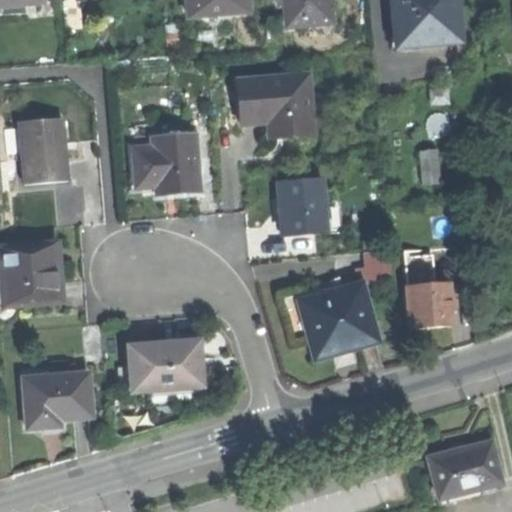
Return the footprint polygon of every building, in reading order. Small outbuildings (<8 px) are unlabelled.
[(180,0),(182,19),(243,14),(241,0),(180,0)] [(277,0),(280,30),(325,26),(323,0),(277,0)] [(388,0),(393,50),(455,45),(451,0),(388,0)] [(231,84),(234,127),(252,126),(261,125),(263,141),(305,138),(301,79),(231,84)] [(14,126),(18,187),(39,185),(62,184),(57,123),(14,126)] [(149,188),(150,197),(170,196),(191,194),(187,139),(145,142),(146,152),(127,154),(129,189),(149,188)] [(419,188),(437,186),(434,154),(416,156),(419,188)] [(275,226),(276,239),(317,237),(313,183),(270,186),(272,217),(275,217),(275,226)] [(0,311),(56,307),(55,289),(53,273),(47,274),(45,248),(0,251),(0,311)] [(399,260),(401,280),(425,278),(426,287),(430,287),(428,258),(399,260)] [(401,280),(402,289),(426,287),(425,278),(401,280)] [(402,289),(405,330),(425,329),(447,327),(445,311),(453,310),(452,295),(444,296),(443,286),(430,287),(426,287),(402,289)] [(292,307),(308,363),(336,355),(370,345),(354,289),(292,307)] [(123,351),(127,396),(186,391),(186,385),(197,384),(193,344),(155,348),(123,351)] [(22,434),(46,432),(45,424),(62,423),(88,421),(85,386),(38,390),(38,380),(18,382),(22,434)] [(438,499),(500,483),(490,443),(458,451),(428,459),(438,499)]
